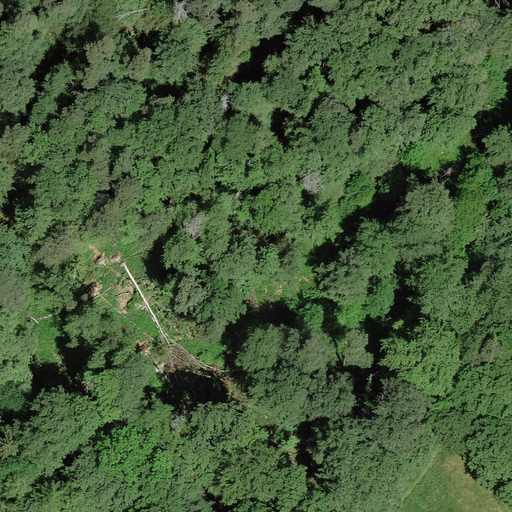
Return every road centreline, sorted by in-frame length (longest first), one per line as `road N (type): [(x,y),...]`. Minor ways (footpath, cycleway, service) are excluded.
road 1 (track): [(0,271),(154,137),(340,0)]
road 2 (track): [(284,511),(511,256)]
